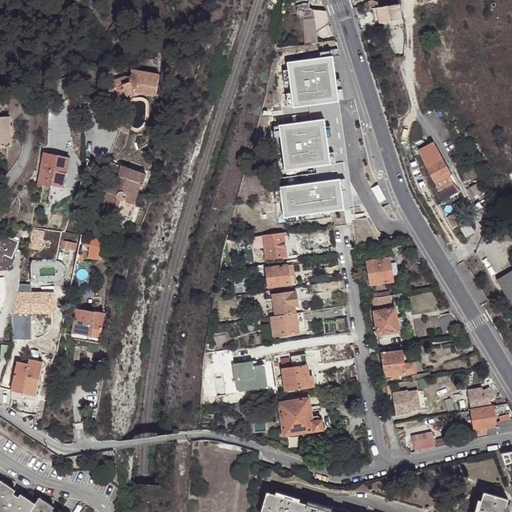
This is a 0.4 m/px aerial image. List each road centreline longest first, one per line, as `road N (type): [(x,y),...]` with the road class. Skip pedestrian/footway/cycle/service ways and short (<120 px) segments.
road 1 (secondary): [(511,384),(398,188),(338,0)]
road 2 (residential): [(0,412),(59,451),(199,434),(332,474),(383,467)]
road 3 (residential): [(340,226),(383,467)]
road 4 (residential): [(383,467),(511,438)]
road 5 (residential): [(109,511),(88,489),(43,478),(0,453)]
